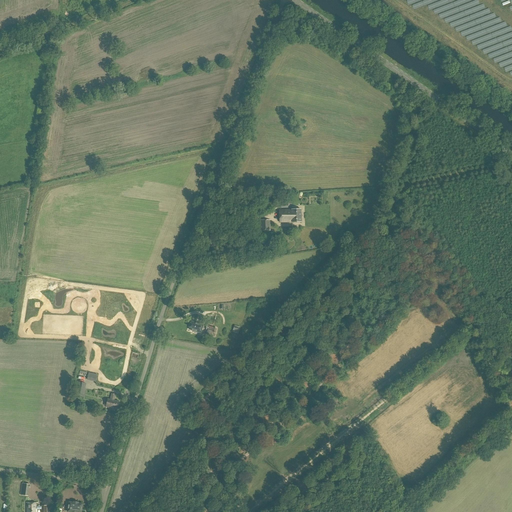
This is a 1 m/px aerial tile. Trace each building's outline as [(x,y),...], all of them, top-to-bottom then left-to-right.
[(290,222),(290,210),(279,210),(279,222),(290,222)] [(290,210),(290,222),(301,222),(301,210),(290,210)] [(260,220),(260,231),(270,231),(270,220),(260,220)] [(190,327),(191,327),(190,330),(201,333),(203,326),(191,322),(190,327)] [(204,334),(208,335),(209,331),(214,332),(216,328),(207,325),(206,329),(206,330),(204,334)] [(232,332),(238,334),(240,327),(234,325),(232,332)] [(96,381),(97,375),(89,373),(87,380),(96,381)] [(86,384),(78,382),(75,393),(84,395),(86,384)] [(104,405),(106,406),(106,407),(110,408),(110,407),(117,409),(119,402),(114,401),(116,394),(111,393),(110,400),(108,399),(106,399),(104,405)] [(73,502),(69,502),(67,511),(70,511),(81,511),(83,504),(78,503),(78,502),(73,502)] [(25,511),(36,511),(37,509),(41,509),(40,511),(46,511),(47,506),(41,506),(41,507),(37,507),(37,503),(26,503),(25,511)]
